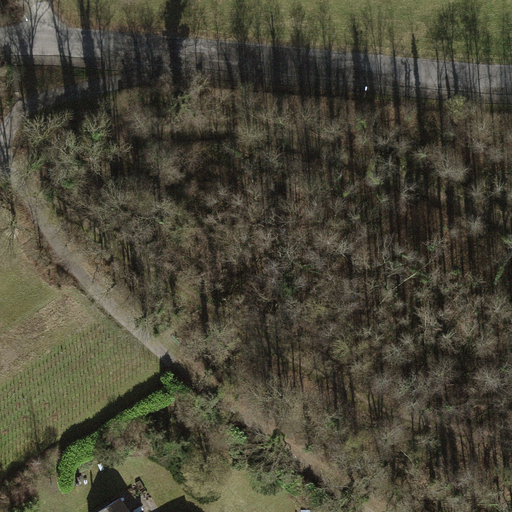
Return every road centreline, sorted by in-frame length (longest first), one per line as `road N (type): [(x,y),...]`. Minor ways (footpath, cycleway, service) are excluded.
road 1 (residential): [(0,42),(40,39),(511,82)]
road 2 (track): [(27,194),(62,249),(142,335),(369,511)]
